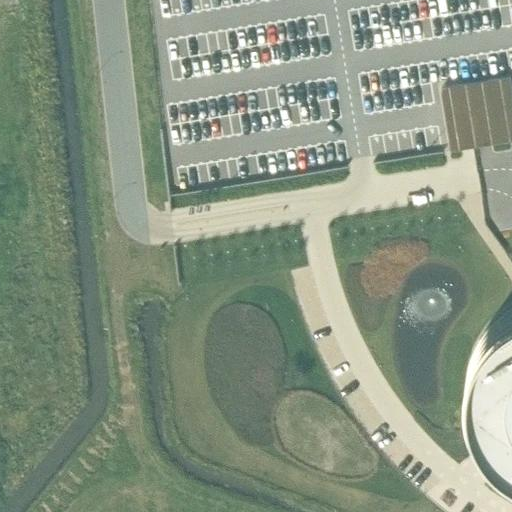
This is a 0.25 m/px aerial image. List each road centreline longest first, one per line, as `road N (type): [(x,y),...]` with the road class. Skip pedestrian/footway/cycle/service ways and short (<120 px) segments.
road 1 (tertiary): [(52,506),(40,277),(10,3)]
road 2 (unclassified): [(110,0),(134,213)]
road 3 (tertiary): [(0,304),(10,492)]
